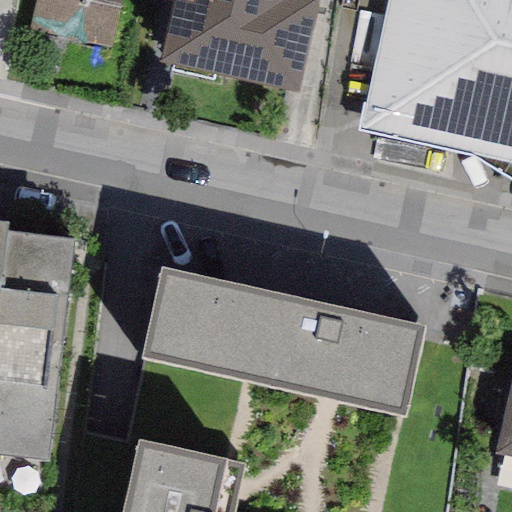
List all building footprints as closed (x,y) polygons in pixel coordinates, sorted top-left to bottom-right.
[(38,0),(31,32),(112,49),(122,0),(38,0)] [(294,0),(159,0),(175,3),(159,76),(297,106),(318,11),(293,6),(294,0)] [(511,0),(387,0),(358,136),(468,158),(511,184),(511,0)] [(6,237),(0,236),(0,491),(43,497),(71,255),(5,247),(6,237)] [(426,343),(161,284),(141,374),(406,433),(426,343)] [(511,378),(493,460),(511,465),(511,378)] [(227,466),(140,446),(124,511),(235,511),(245,470),(227,466)]
